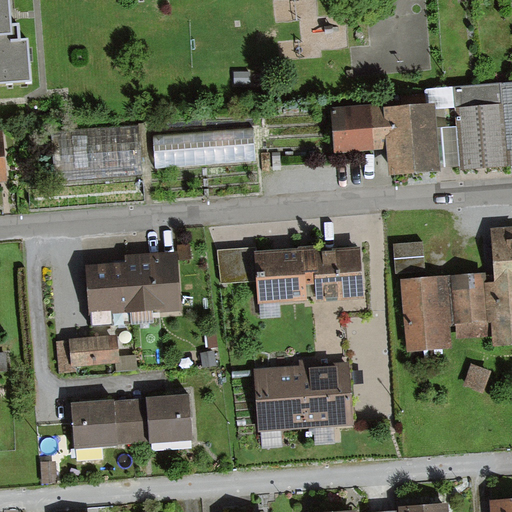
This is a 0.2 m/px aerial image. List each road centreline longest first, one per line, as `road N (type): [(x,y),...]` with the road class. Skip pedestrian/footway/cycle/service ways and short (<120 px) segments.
road 1 (residential): [(0,502),(511,464)]
road 2 (residential): [(0,228),(511,190)]
